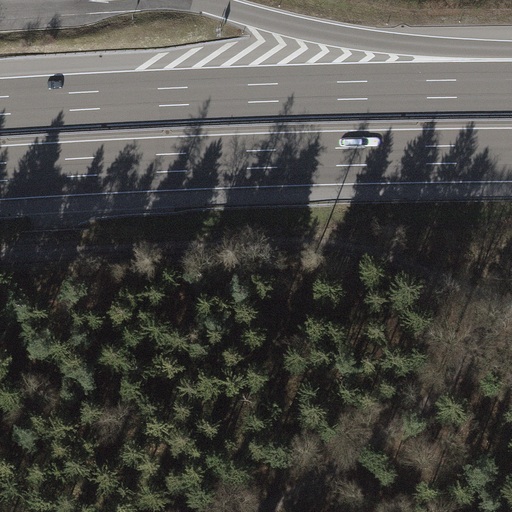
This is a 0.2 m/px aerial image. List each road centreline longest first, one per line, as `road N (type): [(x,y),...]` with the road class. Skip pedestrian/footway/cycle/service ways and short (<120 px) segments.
road 1 (track): [(0,255),(280,243),(403,264),(511,307)]
road 2 (motorway): [(0,173),(511,155)]
road 3 (motorway): [(511,88),(0,105)]
road 4 (track): [(511,326),(391,430),(232,511)]
road 5 (motorway): [(511,48),(377,42),(213,3)]
